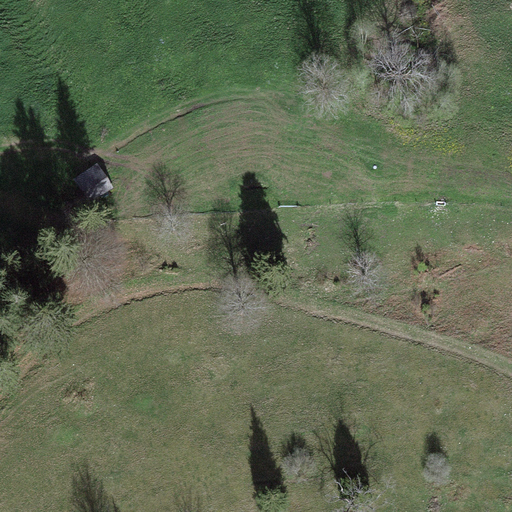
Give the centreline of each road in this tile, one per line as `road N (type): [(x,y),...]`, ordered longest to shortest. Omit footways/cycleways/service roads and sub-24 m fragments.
road 1 (track): [(0,393),(70,317),(114,294),(165,278),(261,284)]
road 2 (track): [(261,284),(134,238),(0,147)]
